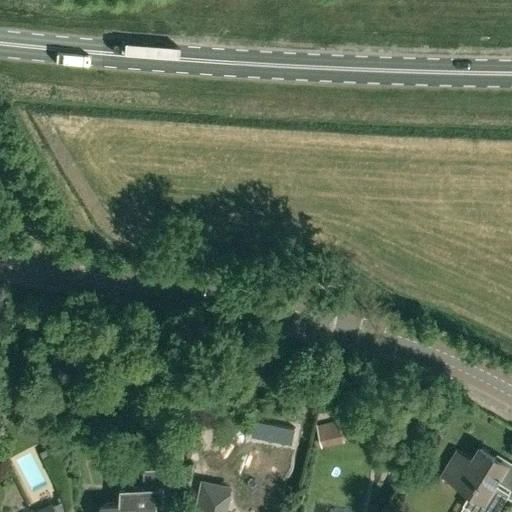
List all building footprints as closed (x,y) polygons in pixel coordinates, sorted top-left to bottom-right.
[(431,418),(400,399),(387,420),(418,439),(431,418)] [(330,448),(353,442),(350,431),(328,437),(330,448)] [(495,511),(508,492),(493,483),(506,464),(479,447),(471,461),(457,452),(443,474),(471,491),(463,503),(473,510),(472,511),(495,511)] [(156,511),(156,505),(177,504),(175,470),(160,470),(160,467),(143,468),(142,485),(119,486),(120,502),(100,503),(100,511),(156,511)] [(223,511),(227,497),(212,494),(213,489),(201,487),(196,511),(223,511)]
